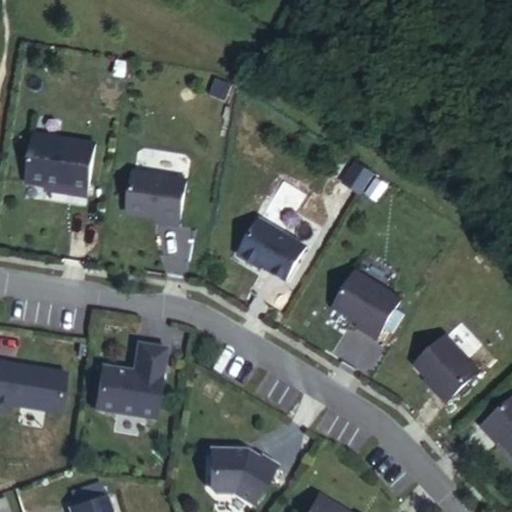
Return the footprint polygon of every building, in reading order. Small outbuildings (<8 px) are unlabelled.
[(40,136),(33,185),(78,191),(77,196),(93,198),(101,146),(40,136)] [(363,194),(375,172),(353,159),(340,181),(363,194)] [(140,174),(133,216),(168,222),(168,226),(184,228),(191,182),(140,174)] [(266,221),(244,257),(267,271),(268,269),(291,283),(312,249),(266,221)] [(362,274),(340,310),(370,329),(368,332),(383,341),(406,301),(362,274)] [(440,392),(451,403),(484,373),(452,338),(421,367),(442,389),(440,392)] [(99,410),(160,421),(172,350),(144,345),(139,373),(106,368),(99,410)] [(14,407),(64,415),(70,375),(18,366),(18,369),(4,367),(0,391),(0,409),(13,412),(14,407)] [(511,405),(488,428),(499,440),(502,438),(511,448),(511,405)] [(216,452),(215,494),(240,495),(259,506),(282,468),(267,458),(266,461),(252,452),(216,452)] [(351,511),(324,496),(315,511),(351,511)] [(74,509),(75,511),(114,511),(109,497),(74,509)]
